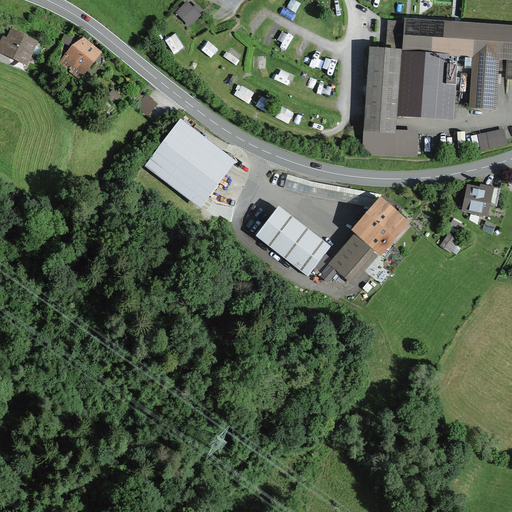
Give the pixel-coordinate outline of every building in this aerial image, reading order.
[(190,25),(204,11),(191,0),(187,0),(176,12),(190,25)] [(365,136),(394,137),(396,114),(444,117),(446,85),(456,85),(457,66),(462,67),(463,57),(473,57),(470,107),(495,109),(498,59),(511,59),(511,27),(405,20),(403,53),(370,50),(364,136),(365,136)] [(165,38),(174,54),(186,47),(177,31),(165,38)] [(0,61),(25,72),(30,63),(26,61),(34,45),(12,34),(8,42),(3,40),(0,46),(0,48),(11,54),(10,56),(0,51),(0,61)] [(81,37),(60,61),(78,75),(96,54),(84,43),(85,41),(81,37)] [(204,42),(199,47),(210,58),(215,53),(204,42)] [(75,102),(80,109),(87,104),(82,97),(75,102)] [(232,164),(180,124),(148,166),(200,205),(232,164)] [(483,149),(505,145),(502,131),(480,135),(483,149)] [(454,142),(465,142),(465,133),(453,133),(454,142)] [(365,136),(365,154),(394,155),(394,137),(365,136)] [(309,193),(312,181),(288,175),(285,187),(309,193)] [(465,190),(461,208),(485,213),(487,203),(495,205),(498,191),(481,188),(480,192),(470,189),(470,191),(465,190)] [(334,263),(325,255),(316,267),(324,275),(333,265),(352,282),(403,223),(382,204),(359,231),(361,233),(356,240),(355,240),(334,263)] [(278,207),(256,236),(308,277),(316,267),(325,255),(331,247),(278,207)] [(331,268),(323,278),(328,282),(336,272),(331,268)]
